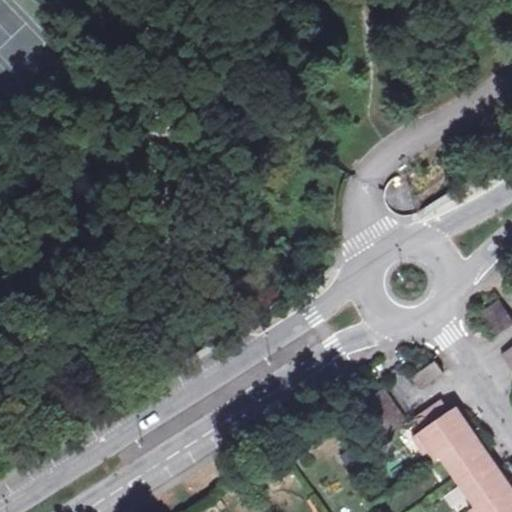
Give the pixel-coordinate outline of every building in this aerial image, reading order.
[(495,338),(511,325),(511,317),(501,302),(480,317),(495,338)] [(423,389),(446,372),(439,360),(415,377),(423,389)] [(410,423),(387,388),(362,403),(387,439),(410,423)] [(457,419),(452,411),(444,400),(417,419),(425,430),(414,437),(425,453),(431,449),(438,460),(443,457),(479,507),(473,511),(511,511),(511,484),(499,465),(492,470),(481,454),(488,450),(464,414),(457,419)] [(458,406),(452,411),(457,419),(464,414),(458,406)] [(499,465),(488,450),(481,454),(492,470),(499,465)]
